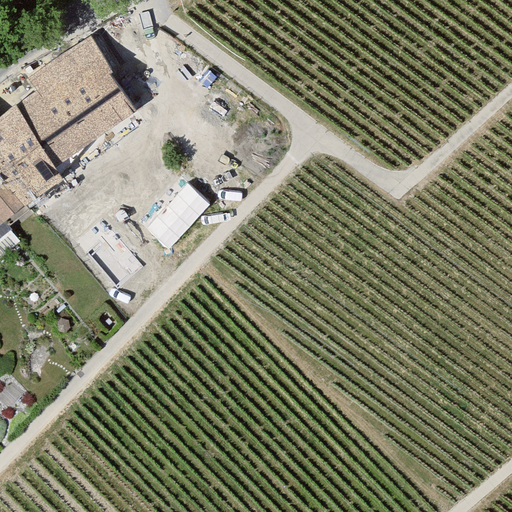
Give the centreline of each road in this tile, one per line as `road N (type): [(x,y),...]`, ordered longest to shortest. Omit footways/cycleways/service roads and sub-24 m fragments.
road 1 (track): [(511,91),(401,191),(150,0)]
road 2 (track): [(319,131),(0,466)]
